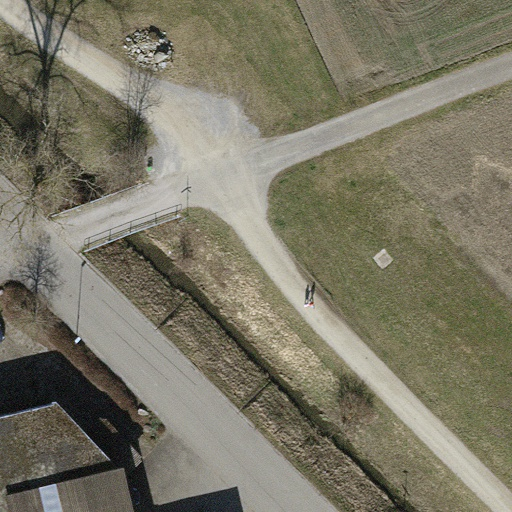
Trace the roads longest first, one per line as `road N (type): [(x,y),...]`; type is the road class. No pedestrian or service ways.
road 1 (track): [(511,510),(342,341),(259,244),(229,176)]
road 2 (track): [(229,176),(511,65)]
road 3 (track): [(229,176),(187,114),(2,0)]
road 4 (track): [(38,254),(73,232),(229,176)]
